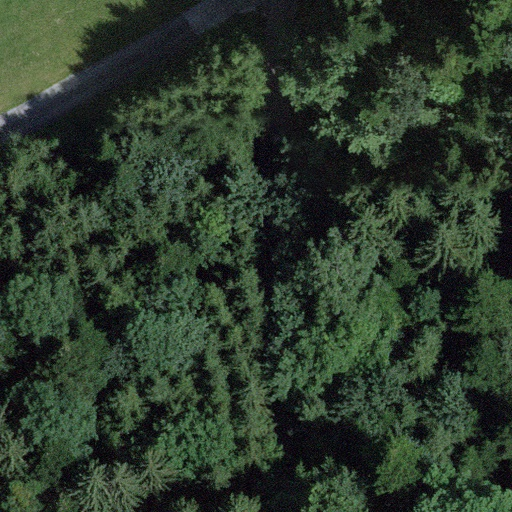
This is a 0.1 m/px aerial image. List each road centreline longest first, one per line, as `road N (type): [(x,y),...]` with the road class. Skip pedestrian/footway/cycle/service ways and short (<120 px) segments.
road 1 (unclassified): [(294,511),(253,303),(276,36),(287,0)]
road 2 (track): [(0,140),(236,0)]
